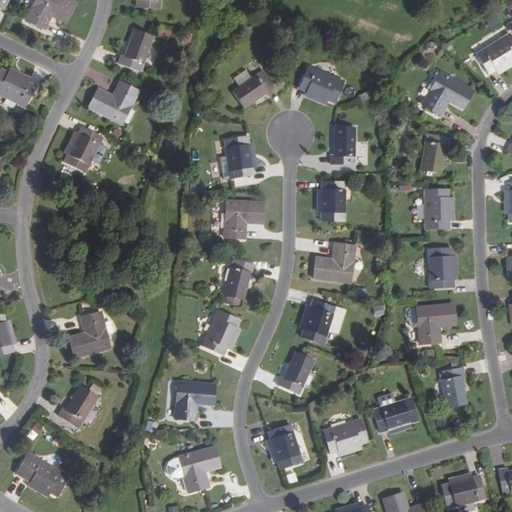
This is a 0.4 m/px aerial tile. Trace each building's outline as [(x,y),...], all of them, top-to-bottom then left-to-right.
[(0,0),(0,8),(4,10),(8,0),(0,0)] [(66,23),(75,4),(68,0),(36,0),(33,7),(32,7),(25,20),(44,30),(51,16),(66,23)] [(136,0),(136,8),(160,10),(160,0),(136,0)] [(121,55),(118,63),(141,72),(153,38),(134,31),(124,57),(121,55)] [(476,54),(489,74),(495,70),(511,59),(511,38),(509,34),(476,54)] [(511,67),(511,59),(495,70),(498,76),(511,67)] [(31,78),(10,67),(7,73),(28,83),(31,78)] [(237,76),(243,84),(255,76),(250,67),(237,76)] [(298,89),(306,92),(327,101),(335,104),(344,82),(308,67),(298,89)] [(283,73),(280,68),(273,73),(276,78),(283,73)] [(0,95),(24,108),(35,87),(28,83),(7,73),(0,69),(0,95)] [(276,91),(262,71),(232,92),(243,109),(267,93),(268,96),(276,91)] [(462,110),(473,91),(441,73),(430,93),(429,93),(422,105),(440,116),(448,102),(462,110)] [(98,89),(89,108),(121,125),(131,105),(132,106),(138,93),(119,83),(112,96),(98,89)] [(325,106),(327,101),(306,92),(303,98),(325,106)] [(81,127),(78,134),(67,155),(63,162),(85,173),(103,138),(81,127)] [(342,165),(354,165),(355,129),(334,128),(333,156),(331,156),(330,165),(333,165),(333,169),(342,170),(342,165)] [(63,153),(67,155),(78,134),(74,132),(63,153)] [(448,147),(450,139),(426,135),(420,171),(440,174),(445,147),(448,147)] [(230,179),(253,176),(252,169),(248,145),(247,137),(224,141),(230,179)] [(253,144),(248,145),(252,169),(257,168),(253,144)] [(234,187),(252,184),(251,177),(233,180),(234,187)] [(321,183),(321,190),(321,214),(321,221),(345,222),(345,184),(321,183)] [(425,230),(448,229),(448,222),(448,198),(448,191),(424,191),(425,230)] [(262,225),(263,203),(226,201),(225,224),(224,224),(224,238),(245,240),(246,224),(262,225)] [(316,258),(313,280),(349,284),(352,264),(355,247),(334,244),(331,260),(316,258)] [(429,289),(453,288),(453,281),(451,257),(451,249),(428,250),(429,289)] [(254,274),(255,266),(232,260),(224,296),(244,301),(250,274),(254,274)] [(312,301),(310,308),(303,331),(301,338),(323,345),(328,331),(335,309),(312,301)] [(455,326),(453,304),(416,308),(419,345),(440,344),(439,327),(455,326)] [(382,305),(373,308),(376,317),(385,314),(382,305)] [(298,329),(303,331),(310,308),(305,306),(298,329)] [(335,309),(328,331),(338,334),(344,312),(335,309)] [(417,326),(416,309),(410,309),(408,312),(408,325),(411,327),(417,326)] [(223,356),(226,349),(236,328),(239,321),(217,311),(201,346),(223,356)] [(69,338),(75,358),(110,348),(104,328),(105,328),(101,313),(80,318),(85,334),(69,338)] [(0,355),(13,352),(11,345),(5,322),(3,315),(0,315),(0,355)] [(10,321),(5,322),(11,345),(16,344),(10,321)] [(231,352),(241,330),(236,328),(226,349),(231,352)] [(280,378),(277,386),(299,395),(313,362),(311,360),(313,356),(306,353),(304,357),(295,353),(284,379),(280,378)] [(465,376),(463,368),(439,373),(446,409),(466,405),(461,377),(465,376)] [(213,407),(214,385),(178,383),(176,406),(175,406),(174,420),(196,422),(197,406),(213,407)] [(57,416),(78,428),(97,398),(80,387),(65,410),(62,408),(57,416)] [(373,410),(379,433),(387,431),(410,424),(417,422),(410,399),(373,410)] [(330,454),(337,452),(360,445),(367,442),(360,420),(323,432),(330,454)] [(148,421),(146,431),(155,433),(157,423),(148,421)] [(412,428),(410,424),(387,431),(388,436),(412,428)] [(290,426),(268,433),(270,439),(277,462),(280,470),(302,463),(290,426)] [(265,441),(272,464),(277,462),(270,439),(265,441)] [(362,451),(360,445),(337,452),(339,457),(362,451)] [(221,468),(214,447),(179,457),(185,477),(190,493),(209,488),(204,473),(221,468)] [(15,475),(29,482),(50,494),(56,498),(68,477),(27,453),(15,475)] [(185,477),(179,457),(174,459),(169,463),(167,468),(169,475),(173,478),(179,479),(185,477)] [(507,469),(498,471),(502,494),(511,492),(511,471),(508,472),(507,469)] [(471,474),(448,479),(449,484),(472,479),(471,474)] [(485,500),(480,477),(472,479),(449,484),(441,486),(446,509),(485,500)] [(26,487),(47,499),(50,494),(29,482),(26,487)] [(403,494),(383,500),(386,511),(425,511),(423,505),(408,509),(403,494)] [(358,503),(334,510),(334,511),(346,511),(359,508),(358,503)]
